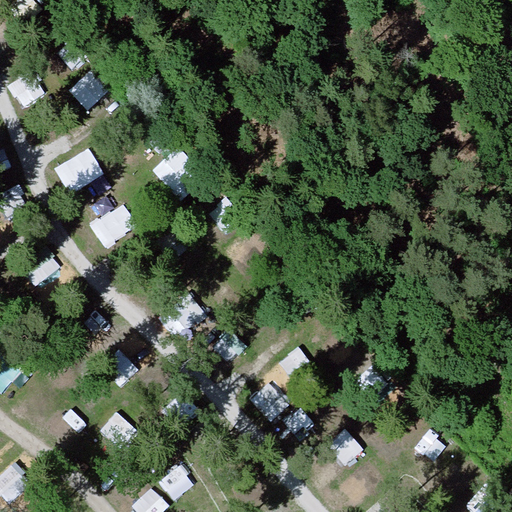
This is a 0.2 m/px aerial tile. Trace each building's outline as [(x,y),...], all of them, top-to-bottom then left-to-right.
[(95,66),(72,85),(91,106),(113,86),(95,66)] [(33,118),(64,98),(45,69),(14,89),(33,118)] [(182,145),(156,169),(174,189),(200,165),(182,145)] [(93,220),(108,243),(141,222),(126,199),(93,220)] [(50,250),(29,269),(53,294),(74,274),(50,250)] [(179,303),(165,317),(181,332),(195,318),(179,303)] [(140,360),(149,350),(131,334),(122,344),(140,360)] [(301,342),(274,370),(289,384),(315,355),(301,342)] [(294,381),(309,396),(330,374),(315,360),(294,381)] [(261,398),(278,416),(292,402),(275,384),(261,398)] [(67,408),(53,423),(67,435),(81,420),(67,408)] [(143,450),(152,425),(118,412),(108,437),(143,450)] [(420,442),(440,459),(457,439),(437,422),(420,442)] [(0,488),(21,511),(22,511),(44,493),(14,461),(0,474),(0,488)] [(85,474),(76,484),(94,501),(103,492),(85,474)] [(160,484),(137,501),(145,511),(159,511),(173,502),(160,484)]
